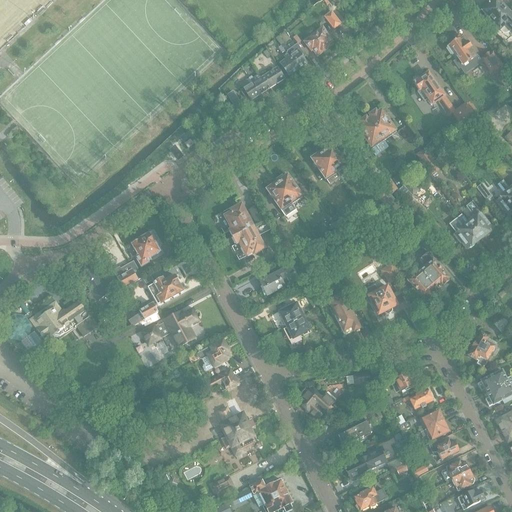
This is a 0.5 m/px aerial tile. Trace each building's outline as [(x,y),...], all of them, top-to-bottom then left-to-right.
[(511,16),(496,0),(494,0),(482,12),(500,30),(503,33),(504,34),(507,34),(509,32),(511,30),(511,31),(511,16)] [(340,24),(331,13),(325,18),(334,29),(340,24)] [(314,36),(325,51),(333,45),(328,38),(329,38),(323,29),(314,36)] [(482,64),(481,62),(477,57),(476,58),(472,52),(473,51),(463,37),(461,38),(461,37),(458,36),(456,35),(455,36),(454,38),(455,40),(456,42),(447,48),(453,56),(455,54),(459,60),(454,63),(463,77),(468,73),(482,64)] [(317,57),(325,51),(314,36),(304,43),(311,52),(313,51),(317,57)] [(278,37),(275,39),(281,47),(283,49),(286,47),(278,37)] [(287,54),(298,70),(307,64),(298,51),(292,56),(290,52),(287,54)] [(492,72),(502,66),(494,52),(483,59),(492,72)] [(289,77),(298,70),(287,54),(284,57),(286,60),(280,64),(289,77)] [(276,85),(285,80),(277,68),(269,73),(276,85)] [(268,90),(276,85),(269,73),(261,79),(258,75),(268,90)] [(455,111),(451,106),(442,92),(441,93),(428,74),(420,79),(418,78),(416,78),(414,79),(413,81),(414,84),(416,87),(418,91),(417,92),(422,99),(426,96),(432,105),(437,101),(444,111),(448,108),(460,127),(464,124),(468,130),(479,122),(466,103),(455,111)] [(268,90),(258,75),(253,79),(252,78),(250,75),(247,77),(260,96),(268,90)] [(251,101),(260,96),(247,77),(249,80),(241,85),(243,90),(241,91),(246,98),(248,97),(251,101)] [(240,105),(232,93),(228,96),(235,108),(240,105)] [(367,117),(384,141),(391,136),(395,143),(400,139),(396,133),(381,112),(377,114),(375,112),(367,117)] [(378,145),(384,141),(367,117),(360,123),(361,125),(357,128),(372,149),(375,154),(381,150),(378,145)] [(190,140),(184,145),(188,149),(193,145),(190,140)] [(327,145),(320,150),(322,152),(340,178),(351,171),(333,145),(329,147),(327,145)] [(177,159),(182,156),(174,146),(170,149),(177,159)] [(340,178),(322,152),(320,150),(314,154),(316,157),(312,160),(329,186),(340,178)] [(425,168),(433,161),(425,150),(417,156),(425,168)] [(425,168),(430,176),(439,170),(433,161),(425,168)] [(287,176),(284,179),(282,176),(275,181),(291,204),(301,196),(287,176)] [(388,198),(396,193),(398,191),(390,179),(380,187),(388,198)] [(281,210),(291,204),(275,181),(269,185),(271,188),(267,190),(281,210)] [(408,200),(412,196),(418,191),(410,181),(404,186),(405,188),(401,192),(408,200)] [(477,189),(487,202),(492,197),(482,184),(477,189)] [(381,203),(388,198),(380,187),(373,192),(381,203)] [(509,217),(511,215),(511,191),(509,188),(503,193),(505,195),(496,202),(503,211),(504,210),(509,217)] [(391,196),(376,209),(386,220),(401,208),(391,196)] [(466,208),(472,214),(473,216),(467,222),(481,240),(491,232),(494,229),(473,203),(466,208)] [(232,238),(253,227),(241,206),(231,212),(232,213),(225,217),(232,230),(229,232),(232,238)] [(256,226),(265,221),(257,207),(249,211),(256,226)] [(338,223),(345,233),(352,228),(345,218),(338,223)] [(470,248),(481,240),(467,222),(461,226),(462,228),(458,232),(457,232),(453,235),(460,244),(462,243),(468,251),(471,249),(470,248)] [(338,238),(345,233),(338,223),(331,227),(338,238)] [(253,227),(232,238),(236,245),(239,243),(246,257),(254,253),(254,255),(264,249),(253,227)] [(131,245),(132,245),(136,253),(134,254),(136,257),(141,267),(149,263),(147,260),(160,253),(154,243),(156,242),(157,240),(154,234),(151,233),(149,235),(139,241),(138,238),(130,243),(131,245)] [(372,247),(367,240),(364,243),(368,250),(372,247)] [(294,253),(288,241),(281,245),(286,257),(294,253)] [(437,265),(437,266),(432,259),(433,258),(428,252),(419,260),(423,265),(419,269),(436,289),(440,285),(441,286),(442,285),(443,286),(449,282),(447,280),(448,279),(442,272),(443,272),(437,265)] [(387,268),(395,280),(400,277),(386,255),(380,258),(387,268)] [(389,284),(395,280),(387,268),(381,271),(389,284)] [(109,294),(93,269),(81,277),(97,302),(109,294)] [(436,289),(419,269),(418,269),(420,271),(415,275),(410,269),(402,275),(408,281),(413,287),(413,288),(417,293),(418,293),(424,300),(425,299),(427,301),(432,297),(430,295),(432,294),(431,293),(436,289)] [(115,276),(117,279),(124,289),(138,281),(131,271),(124,275),(122,271),(115,276)] [(286,278),(282,271),(260,282),(267,297),(285,288),(284,286),(285,285),(282,280),(286,278)] [(154,285),(148,288),(157,306),(160,304),(161,304),(183,292),(174,277),(164,282),(163,280),(154,284),(154,285)] [(397,306),(387,287),(388,287),(387,284),(384,285),(384,284),(377,288),(378,289),(376,290),(369,294),(370,296),(369,297),(378,316),(384,312),(385,315),(388,315),(392,314),(392,311),(391,309),(397,306)] [(354,332),(360,329),(342,294),(328,301),(344,331),(352,327),(354,332)] [(59,341),(77,328),(75,326),(77,324),(67,311),(65,312),(64,311),(62,312),(55,303),(35,317),(32,312),(25,317),(15,315),(6,321),(4,331),(9,338),(10,340),(11,340),(21,342),(31,357),(47,345),(58,338),(59,341)] [(67,311),(77,324),(89,316),(79,303),(67,311)] [(140,312),(140,313),(145,321),(157,314),(152,305),(140,312)] [(286,327),(303,318),(296,305),(279,313),(282,319),(281,322),(283,326),(286,327)] [(133,327),(144,319),(136,308),(125,315),(133,327)] [(199,323),(193,310),(183,315),(182,313),(164,322),(165,323),(159,326),(158,326),(156,327),(155,326),(142,333),(149,346),(170,335),(178,348),(195,339),(189,328),(199,323)] [(84,338),(99,327),(92,317),(77,328),(77,329),(84,338)] [(287,328),(284,330),(290,342),(300,336),(301,338),(311,333),(303,318),(286,327),(287,328)] [(497,344),(489,339),(481,334),(476,342),(475,341),(471,349),(472,350),(468,356),(478,362),(477,365),(484,369),(497,347),(496,346),(497,344)] [(229,355),(223,341),(198,352),(201,358),(202,359),(205,364),(203,365),(203,367),(204,370),(206,371),(213,367),(214,368),(220,365),(219,362),(228,358),(227,355),(229,355)] [(218,385),(233,377),(230,372),(219,377),(220,377),(215,380),(218,385)] [(422,379),(418,372),(408,376),(407,374),(395,380),(401,392),(414,386),(412,384),(422,379)] [(484,396),(509,383),(507,379),(505,380),(501,373),(481,382),(482,383),(478,385),(481,392),(482,392),(484,396)] [(378,384),(374,375),(374,374),(354,376),(355,385),(367,384),(367,387),(378,384)] [(238,385),(234,378),(233,378),(233,377),(218,385),(218,386),(224,383),(228,391),(238,386),(237,385),(238,385)] [(509,383),(484,396),(486,400),(485,400),(489,408),(511,396),(511,394),(509,389),(511,388),(509,383)] [(333,409),(331,406),(335,401),(336,401),(327,394),(322,399),(310,389),(308,392),(305,390),(304,391),(303,390),(299,394),(300,395),(300,396),(303,398),(298,404),(318,421),(325,413),(328,415),(333,409)] [(404,404),(410,401),(415,411),(421,408),(422,409),(426,407),(426,406),(433,402),(427,390),(409,399),(408,397),(402,400),(404,404)] [(394,405),(394,404),(390,396),(385,399),(386,402),(389,407),(394,405)] [(390,408),(389,407),(386,402),(361,414),(365,420),(380,413),(380,412),(390,408)] [(243,429),(252,425),(250,421),(247,423),(243,415),(232,420),(227,410),(219,413),(225,424),(220,426),(226,437),(233,434),(232,433),(237,431),(240,432),(242,431),(243,429)] [(440,423),(444,422),(439,411),(421,420),(422,420),(419,422),(422,426),(418,428),(421,433),(431,428),(431,429),(436,427),(435,425),(440,423)] [(502,432),(511,426),(511,412),(496,421),(502,432)] [(329,423),(334,427),(343,418),(338,414),(329,423)] [(401,432),(402,432),(411,427),(408,422),(399,427),(401,432)] [(432,441),(431,441),(449,432),(444,422),(440,423),(435,425),(436,427),(431,429),(431,428),(421,433),(424,432),(429,442),(432,441)] [(339,437),(344,447),(356,441),(358,444),(365,441),(363,438),(372,434),(366,423),(339,437)] [(246,444),(254,447),(254,448),(255,449),(256,449),(258,449),(259,449),(260,448),(261,446),(261,445),(260,444),(259,443),(257,443),(254,437),(250,429),(253,428),(252,425),(243,429),(242,431),(240,432),(237,431),(232,433),(233,434),(226,437),(237,460),(242,457),(241,455),(246,453),(241,444),(245,442),(246,444)] [(511,426),(502,432),(507,443),(511,440),(511,426)] [(435,443),(429,446),(432,453),(437,453),(441,460),(459,451),(455,443),(454,444),(453,442),(450,441),(449,442),(449,441),(437,447),(435,443)] [(381,451),(345,469),(350,480),(386,462),(381,451)] [(398,460),(387,465),(390,471),(401,466),(398,460)] [(452,481),(470,472),(467,465),(466,465),(465,463),(462,462),(460,463),(446,469),(452,481)] [(398,476),(411,470),(408,463),(395,469),(398,476)] [(418,476),(428,472),(425,466),(416,471),(418,476)] [(457,493),(471,486),(471,485),(473,484),(474,481),(473,480),(474,479),(470,472),(452,481),(457,493)] [(250,487),(266,479),(264,476),(248,484),(250,487)] [(225,494),(234,489),(228,478),(212,486),(218,497),(221,496),(222,498),(226,496),(225,494)] [(265,488),(262,482),(250,488),(254,495),(258,493),(265,506),(263,508),(264,511),(275,511),(283,508),(284,511),(289,511),(293,510),(291,505),(292,504),(281,481),(265,488)] [(424,494),(433,490),(430,485),(422,488),(424,494)] [(375,494),(373,489),(354,498),(360,511),(369,507),(369,509),(371,508),(372,509),(376,507),(376,506),(377,505),(377,504),(387,499),(383,490),(375,494)] [(248,490),(239,494),(243,502),(252,497),(248,490)] [(486,501),(481,492),(474,495),(473,492),(457,499),(463,511),(486,501)]
